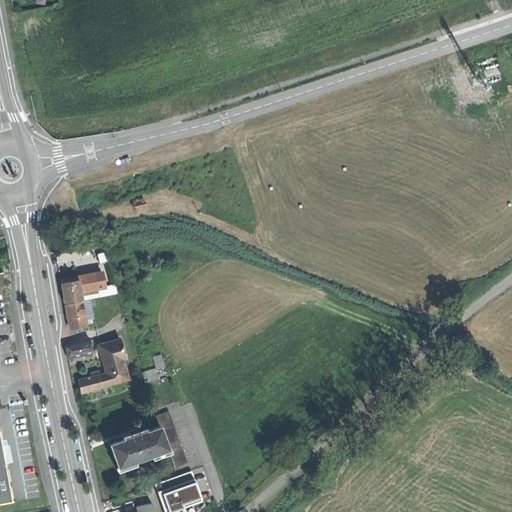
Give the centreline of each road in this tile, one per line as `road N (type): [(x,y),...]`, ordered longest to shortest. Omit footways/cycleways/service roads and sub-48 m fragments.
road 1 (unclassified): [(110,147),(232,116),(511,23)]
road 2 (secondary): [(79,511),(30,267)]
